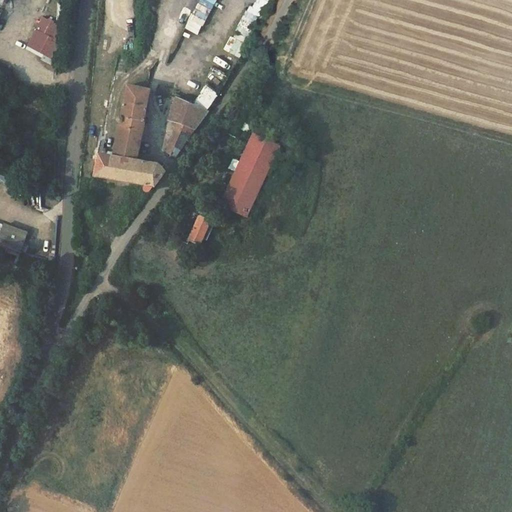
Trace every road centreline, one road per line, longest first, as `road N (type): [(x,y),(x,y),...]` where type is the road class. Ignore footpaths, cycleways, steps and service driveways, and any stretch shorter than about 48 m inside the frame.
road 1 (unclassified): [(47,340),(72,332),(288,0)]
road 2 (unclassified): [(47,340),(68,245),(87,0)]
road 3 (track): [(331,511),(138,305),(104,280)]
road 4 (unclassified): [(0,466),(47,340)]
